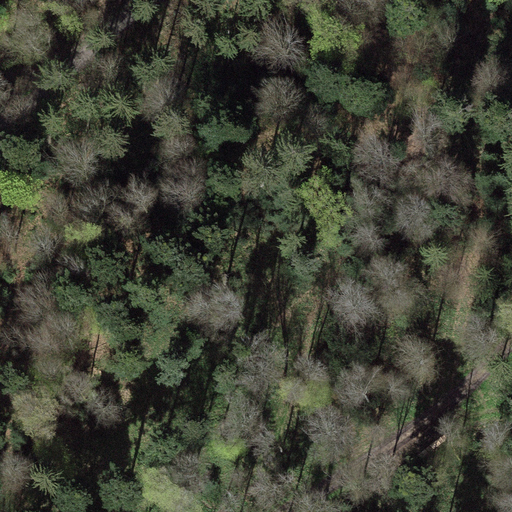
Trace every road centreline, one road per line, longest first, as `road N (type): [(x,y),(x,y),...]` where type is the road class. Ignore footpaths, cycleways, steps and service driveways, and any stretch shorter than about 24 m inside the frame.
road 1 (track): [(0,120),(28,106),(151,0)]
road 2 (track): [(439,409),(290,511)]
